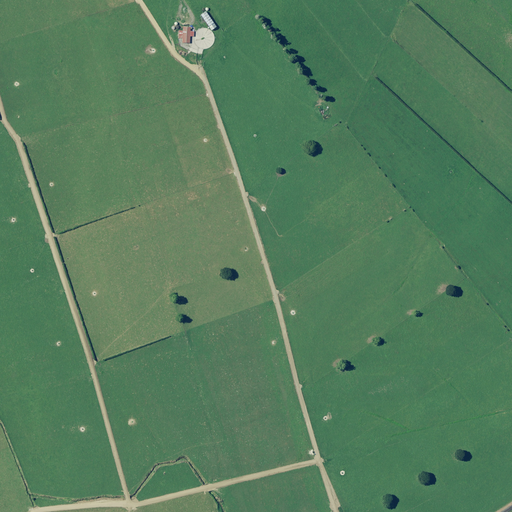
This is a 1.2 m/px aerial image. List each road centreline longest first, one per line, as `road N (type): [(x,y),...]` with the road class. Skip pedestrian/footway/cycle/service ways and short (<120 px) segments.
road 1 (track): [(201,47),(198,60),(336,511)]
road 2 (track): [(129,511),(91,364),(0,105)]
